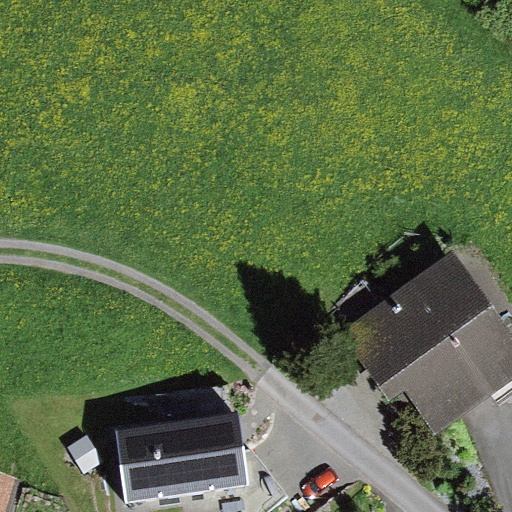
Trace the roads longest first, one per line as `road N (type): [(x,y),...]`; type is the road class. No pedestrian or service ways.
road 1 (motorway): [(511,325),(0,140)]
road 2 (track): [(393,490),(271,396),(165,289),(20,246),(0,249)]
road 3 (motorway): [(0,409),(278,511)]
